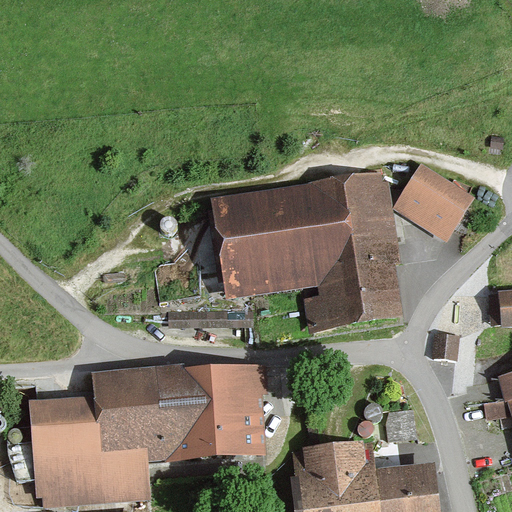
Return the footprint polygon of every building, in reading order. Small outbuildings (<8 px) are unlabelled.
[(500,142),(490,140),(490,148),(499,149),(500,142)] [(450,229),(464,235),(474,210),(459,204),(417,176),(398,206),(446,236),(450,229)] [(327,302),(307,305),(311,331),(331,328),(392,318),(385,268),(373,182),(310,191),(311,199),(217,213),(227,283),(307,272),(307,273),(322,271),(327,302)] [(511,294),(498,295),(500,329),(511,327),(511,294)] [(171,331),(249,329),(248,312),(171,315),(171,331)] [(456,338),(434,336),(432,361),(453,364),(456,338)] [(245,398),(257,397),(256,369),(174,373),(99,381),(99,388),(34,392),(37,429),(6,431),(5,431),(6,456),(15,484),(40,482),(42,509),(145,502),(142,459),(144,459),(145,461),(147,460),(147,459),(248,453),(245,398)] [(511,376),(500,380),(500,382),(499,382),(505,403),(508,403),(511,401),(511,376)] [(415,441),(411,411),(387,414),(384,426),(386,444),(415,441)] [(342,450),(291,456),(297,511),(431,511),(427,473),(374,479),(373,474),(372,474),(369,447),(342,450)]
